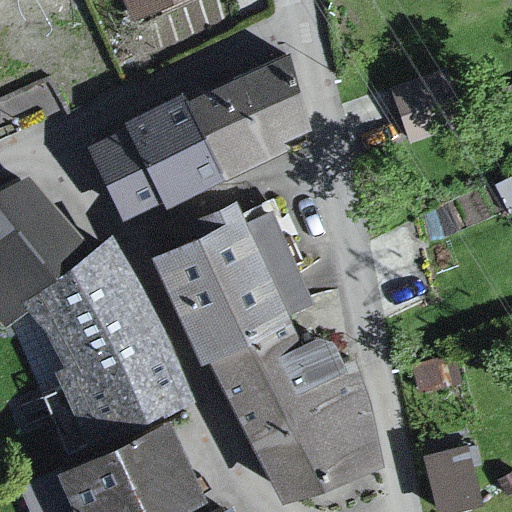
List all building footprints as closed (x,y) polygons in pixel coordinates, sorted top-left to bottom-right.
[(115,0),(126,21),(173,0),(115,0)] [(436,58),(394,72),(412,126),(453,112),(436,58)] [(179,100),(78,150),(116,228),(152,209),(158,216),(218,187),(310,133),(288,59),(179,100)] [(511,116),(511,91),(489,98),(495,120),(511,116)] [(0,307),(8,313),(85,254),(16,180),(0,188),(0,307)] [(163,249),(140,257),(188,370),(199,364),(277,324),(303,304),(259,204),(232,218),(225,203),(201,211),(196,202),(153,220),(163,249)] [(85,254),(8,313),(68,462),(180,416),(133,335),(85,254)] [(277,324),(199,364),(273,504),(377,472),(352,361),(302,316),(277,324)] [(197,511),(159,428),(39,480),(53,511),(197,511)] [(468,452),(420,463),(430,511),(480,511),(481,511),(468,452)]
